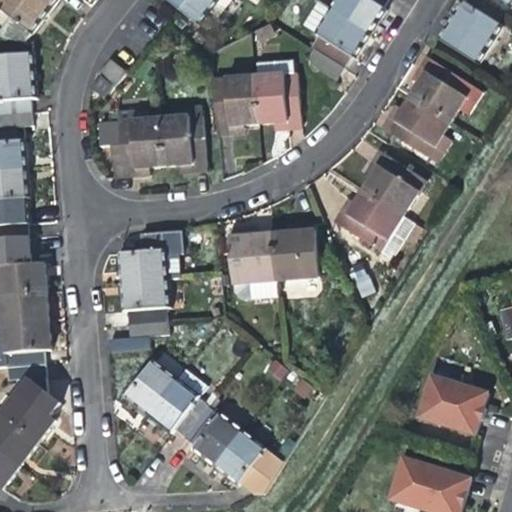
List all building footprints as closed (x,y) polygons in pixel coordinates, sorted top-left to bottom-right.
[(0,0),(0,9),(11,18),(32,34),(34,35),(47,18),(60,0),(0,0)] [(166,0),(200,26),(221,0),(166,0)] [(384,9),(389,0),(336,0),(330,10),(372,37),(383,19),(388,11),(384,9)] [(442,43),(476,64),(500,25),(466,4),(454,23),(442,43)] [(303,25),(313,31),(326,11),(316,5),(303,25)] [(312,49),(316,51),(346,70),(353,58),(357,60),(364,49),(372,37),(330,10),(315,35),(319,37),(312,49)] [(32,34),(11,18),(0,31),(0,36),(25,43),(32,34)] [(339,81),(346,70),(316,51),(313,56),(313,65),(339,81)] [(0,103),(32,100),(39,100),(37,77),(35,54),(0,56),(0,103)] [(460,111),(475,88),(428,58),(420,70),(428,75),(421,85),(413,98),(452,123),(460,111)] [(100,75),(116,88),(128,74),(112,61),(100,75)] [(413,80),(421,85),(428,75),(420,70),(417,75),(413,80)] [(298,74),(257,77),(260,125),(274,124),(290,123),(290,132),(303,132),(298,74)] [(219,138),(231,137),(230,127),(244,126),(260,125),(257,77),(214,80),(219,138)] [(483,93),(475,88),(460,111),(468,117),(483,93)] [(381,128),(429,159),(443,137),(452,123),(413,98),(404,111),(397,123),(388,118),(381,128)] [(32,100),(0,103),(0,117),(34,114),(32,100)] [(392,112),(388,118),(397,123),(404,111),(396,106),(392,112)] [(177,110),(178,119),(204,117),(203,108),(177,110)] [(119,114),(120,123),(146,121),(145,112),(119,114)] [(0,129),(35,127),(34,114),(0,117),(0,129)] [(194,165),(195,173),(208,172),(204,117),(178,119),(162,120),(166,167),(182,166),(194,165)] [(115,180),(136,178),(136,169),(149,168),(166,167),(162,120),(146,121),(120,123),(111,124),(115,180)] [(283,133),(290,132),(290,123),(274,124),(275,134),(283,133)] [(245,136),(244,126),(230,127),(231,137),(237,137),(245,136)] [(451,143),(443,137),(429,159),(437,164),(451,143)] [(22,142),(0,144),(0,173),(24,171),(23,158),(22,142)] [(380,151),(373,162),(379,167),(372,178),(364,191),(405,218),(428,182),(380,151)] [(365,174),(372,178),(379,167),(373,162),(369,169),(365,174)] [(188,174),(195,173),(194,165),(182,166),(182,174),(188,174)] [(150,177),(149,168),(136,169),(136,178),(144,178),(150,177)] [(0,216),(28,214),(26,196),(24,171),(0,173),(0,216)] [(383,253),(405,218),(364,191),(355,205),(348,216),(342,211),(335,222),(383,253)] [(345,205),(342,211),(348,216),(355,205),(348,201),(345,205)] [(28,214),(0,216),(0,240),(30,238),(28,214)] [(317,223),(302,224),(303,234),(291,234),(275,236),(278,284),(321,281),(317,223)] [(291,225),(291,234),(303,234),(302,224),(297,225),(291,225)] [(250,228),(244,229),(245,238),(258,237),(258,228),(250,228)] [(235,287),(278,284),(275,236),(258,237),(245,238),(244,229),(231,230),(235,287)] [(144,237),(145,254),(164,253),(183,251),(182,234),(144,237)] [(184,256),(183,251),(164,253),(166,281),(181,280),(179,256),(184,256)] [(164,253),(145,254),(120,256),(122,272),(123,284),(166,281),(164,253)] [(48,265),(0,268),(0,283),(1,296),(49,293),(49,280),(48,265)] [(352,272),(361,297),(375,292),(365,267),(352,272)] [(128,313),(129,326),(169,323),(166,281),(123,284),(124,304),(125,313),(128,313)] [(1,296),(3,326),(52,322),(51,309),(49,293),(1,296)] [(5,355),(7,355),(46,352),(54,352),(53,336),(52,322),(3,326),(5,355)] [(129,326),(130,339),(150,338),(170,336),(169,323),(129,326)] [(151,351),(150,338),(130,339),(111,341),(112,354),(151,351)] [(46,352),(7,355),(8,368),(47,365),(46,352)] [(281,382),(289,370),(272,360),(265,372),(281,382)] [(139,410),(150,418),(177,382),(154,364),(126,400),(139,410)] [(29,380),(48,378),(47,365),(8,368),(9,381),(29,380)] [(484,408),(490,389),(432,371),(420,412),(477,430),(484,408)] [(185,372),(177,382),(200,399),(208,389),(185,372)] [(48,378),(29,380),(50,396),(48,378)] [(60,403),(50,396),(29,380),(2,415),(41,445),(58,423),(49,416),(53,411),(60,403)] [(176,431),(200,399),(177,382),(150,418),(163,428),(173,435),(176,431)] [(200,399),(176,431),(186,438),(210,407),(200,399)] [(204,461),(216,470),(244,433),(210,407),(186,438),(197,447),(193,452),(204,461)] [(33,455),(41,445),(2,415),(0,413),(0,450),(23,468),(33,455)] [(239,488),(243,482),(267,451),(244,433),(216,470),(227,479),(239,488)] [(0,450),(0,486),(5,491),(14,479),(23,468),(0,450)] [(267,451),(243,482),(263,497),(287,466),(267,451)] [(439,511),(450,511),(463,472),(402,453),(388,496),(439,511)] [(468,474),(463,472),(450,511),(456,511),(461,498),(468,474)]
